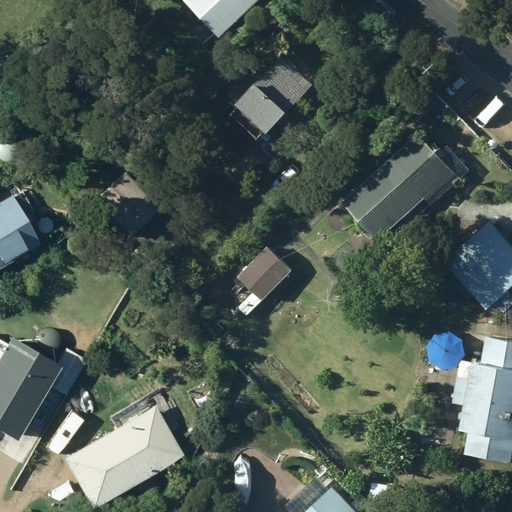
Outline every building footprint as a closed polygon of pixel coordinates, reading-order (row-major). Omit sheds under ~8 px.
[(194,0),(231,36),(265,0),(194,0)] [(279,134),(299,113),(298,112),(312,91),(284,63),(260,87),(250,77),(233,95),(246,108),(239,116),(263,138),(264,137),(267,139),(275,130),(279,134)] [(433,199),(439,205),(474,170),(452,148),(446,153),(425,133),(355,202),(391,239),(433,199)] [(134,238),(159,213),(141,195),(116,220),(134,238)] [(0,271),(44,245),(14,196),(0,204),(0,271)] [(449,264),(492,310),(497,305),(506,315),(511,309),(511,291),(511,290),(511,241),(494,222),(449,264)] [(274,248),(247,277),(259,288),(242,307),(253,316),(268,300),(270,302),(298,271),(274,248)] [(470,354),(467,340),(454,332),(440,336),(433,348),(436,363),(449,370),(463,366),(470,354)] [(471,453),(511,461),(511,340),(493,337),(487,366),(469,362),(460,404),(477,407),(472,431),(475,431),(471,453)] [(0,364),(0,443),(14,451),(55,374),(8,350),(0,364)] [(89,511),(179,464),(151,411),(58,462),(84,511),(89,511)] [(337,491),(326,479),(296,507),(301,511),(365,511),(369,509),(361,501),(356,505),(340,488),(337,491)]
